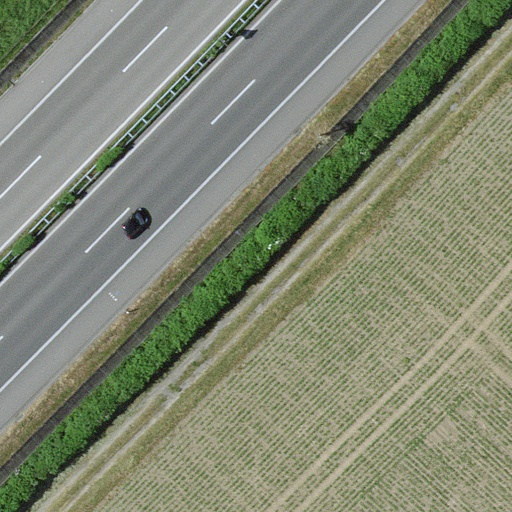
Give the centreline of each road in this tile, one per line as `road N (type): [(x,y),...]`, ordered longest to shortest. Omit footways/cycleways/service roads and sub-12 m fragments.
road 1 (track): [(511,39),(51,511)]
road 2 (motorway): [(0,338),(331,0)]
road 3 (motorway): [(192,0),(0,196)]
